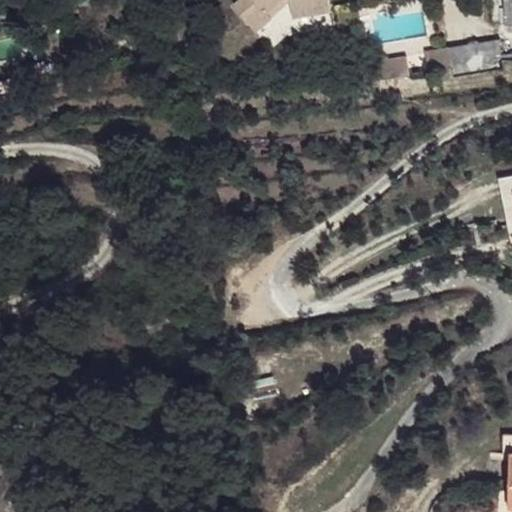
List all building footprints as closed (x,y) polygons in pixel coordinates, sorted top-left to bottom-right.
[(210,0),(206,5),(230,27),(245,13),(240,8),(248,0),(261,0),(262,4),(287,0),(210,0)] [(298,0),(287,0),(262,4),(263,16),(300,9),(298,0)] [(508,0),(476,0),(480,26),(511,22),(508,0)] [(473,42),(424,55),(429,74),(431,83),(481,71),(473,42)] [(424,55),(402,61),(406,79),(429,74),(424,55)] [(383,65),(347,75),(352,93),(388,84),(383,65)] [(511,163),(503,165),(511,201),(511,163)]
